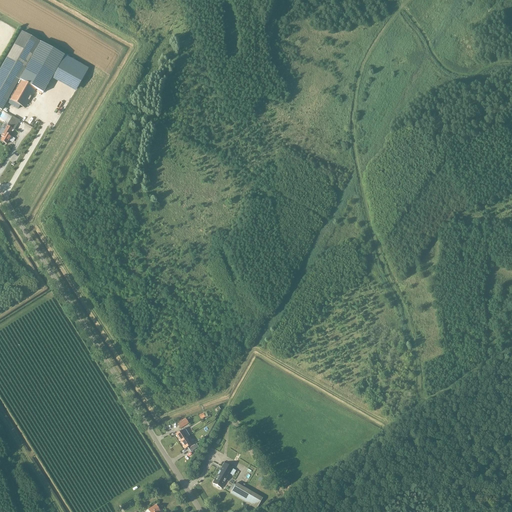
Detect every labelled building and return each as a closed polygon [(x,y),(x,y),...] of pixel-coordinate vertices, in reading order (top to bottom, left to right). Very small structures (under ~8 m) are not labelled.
[(44,74),(51,79),(64,56),(22,32),(0,69),(0,109),(2,110),(8,99),(24,108),(44,74)] [(88,70),(73,62),(63,79),(78,88),(88,70)] [(13,130),(18,122),(11,118),(7,126),(1,136),(3,137),(1,141),(6,144),(11,136),(12,134),(11,133),(13,129),(13,130)] [(180,429),(188,424),(186,419),(177,424),(180,429)] [(186,438),(188,437),(189,436),(184,428),(176,434),(180,441),(186,438)] [(191,445),(186,438),(180,441),(185,449),(191,445)] [(224,463),(212,483),(221,488),(233,468),(224,463)] [(229,489),(232,490),(230,494),(256,509),(262,498),(236,483),(235,485),(232,483),(229,489)]
